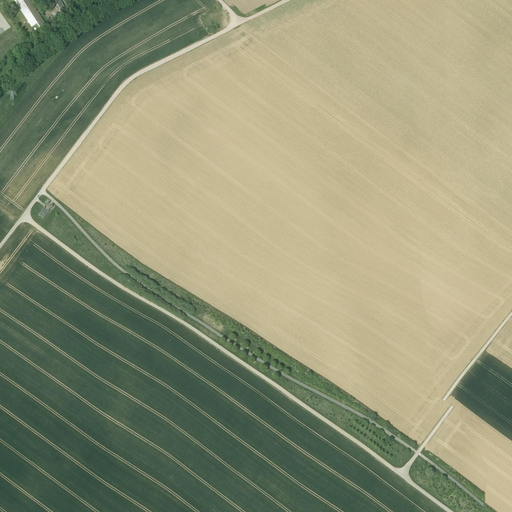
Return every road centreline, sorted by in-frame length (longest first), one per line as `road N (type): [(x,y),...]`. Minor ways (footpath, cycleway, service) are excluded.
road 1 (track): [(396,497),(24,217)]
road 2 (track): [(42,192),(128,80),(239,22)]
road 3 (track): [(511,341),(396,497)]
